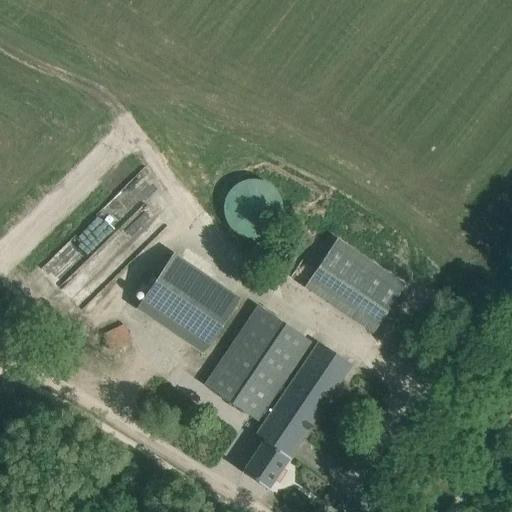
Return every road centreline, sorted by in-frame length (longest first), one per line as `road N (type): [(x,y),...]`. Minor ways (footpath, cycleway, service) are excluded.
road 1 (track): [(0,367),(271,511)]
road 2 (secondary): [(361,511),(511,307)]
